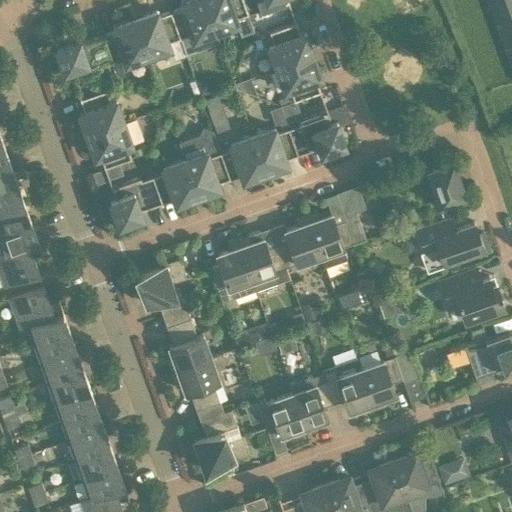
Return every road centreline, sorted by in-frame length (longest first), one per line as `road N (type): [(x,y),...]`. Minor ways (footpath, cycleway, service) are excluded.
road 1 (residential): [(178,502),(511,384)]
road 2 (residential): [(92,258),(375,159)]
road 3 (tertiary): [(178,502),(92,258)]
road 4 (tertiary): [(92,258),(13,39),(0,25)]
road 5 (residential): [(511,259),(462,127),(375,159)]
road 6 (residential): [(375,159),(318,0)]
